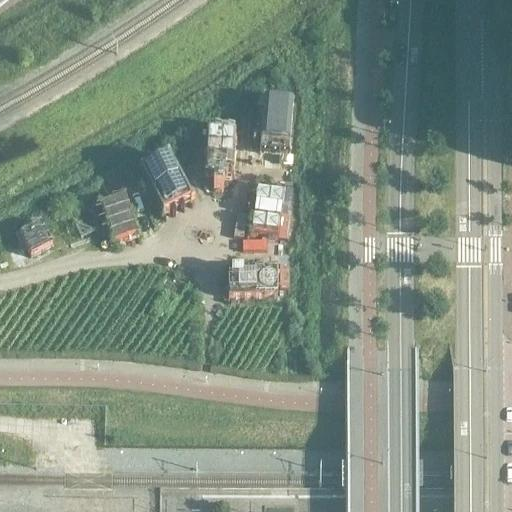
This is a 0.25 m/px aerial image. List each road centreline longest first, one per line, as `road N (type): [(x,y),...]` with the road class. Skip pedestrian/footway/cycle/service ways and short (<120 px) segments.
road 1 (tertiary): [(476,511),(469,0)]
road 2 (tertiary): [(405,0),(402,511)]
